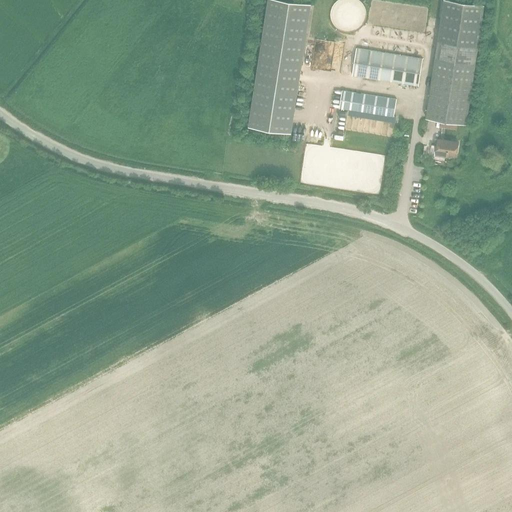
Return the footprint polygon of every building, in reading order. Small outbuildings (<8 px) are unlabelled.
[(267,0),(248,125),(291,132),(311,3),(292,0),(267,0)] [(466,123),(478,43),(484,3),(460,0),(443,0),(426,117),(466,123)] [(418,85),(422,58),(368,50),(364,77),(418,85)] [(396,99),(342,90),(339,107),(393,116),(396,99)] [(456,154),(458,141),(438,138),(436,154),(447,155),(447,153),(456,154)]
